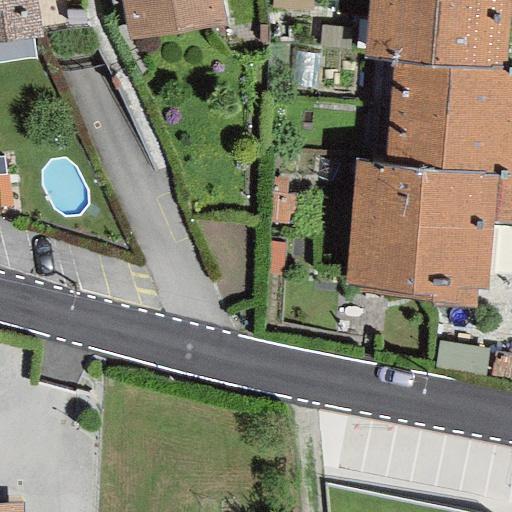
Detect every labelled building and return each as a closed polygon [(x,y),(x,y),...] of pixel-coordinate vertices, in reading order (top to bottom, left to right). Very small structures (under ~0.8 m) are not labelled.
[(0,0),(0,8),(35,3),(34,0),(0,0)] [(129,0),(132,16),(210,2),(209,0),(129,0)] [(378,0),(374,49),(400,51),(390,157),(367,154),(355,278),(445,287),(447,272),(469,274),(479,167),(504,170),(511,83),(511,56),(490,55),(495,0),(378,0)] [(338,86),(340,50),(293,48),(291,83),(338,86)] [(288,225),(291,187),(286,186),(286,177),(268,176),(265,224),(288,225)] [(511,210),(499,210),(498,250),(511,250),(511,210)] [(282,332),(283,296),(259,295),(257,331),(282,332)] [(474,365),(479,348),(447,341),(443,360),(474,365)] [(10,511),(10,498),(0,498),(0,511),(10,511)]
